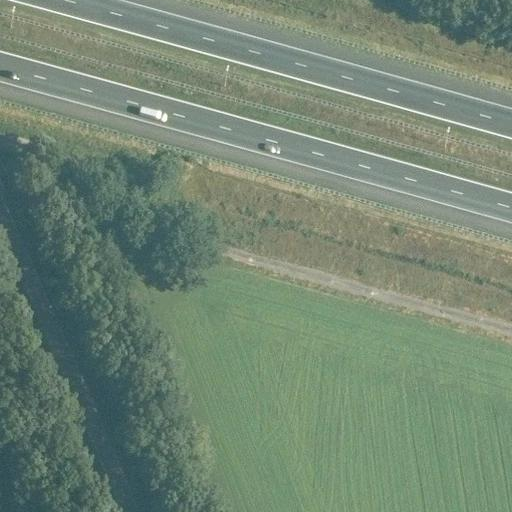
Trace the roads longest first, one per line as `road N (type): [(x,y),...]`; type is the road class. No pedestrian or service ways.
road 1 (unclassified): [(511,332),(211,248),(142,214),(67,162),(0,140)]
road 2 (motorway): [(0,69),(511,206)]
road 3 (motorway): [(511,125),(54,0)]
road 4 (tertiary): [(129,511),(0,213)]
